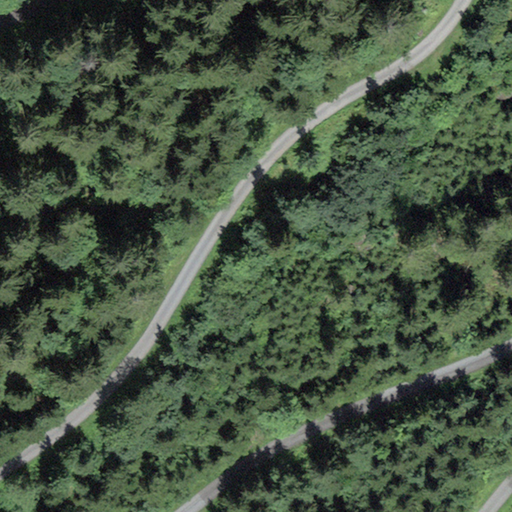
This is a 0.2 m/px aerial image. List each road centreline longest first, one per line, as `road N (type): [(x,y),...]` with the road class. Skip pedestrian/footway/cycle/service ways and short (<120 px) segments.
road 1 (unclassified): [(464,0),(411,59),(289,135),(228,207),(118,378),(0,471)]
road 2 (unclassified): [(185,511),(317,425),(511,346)]
